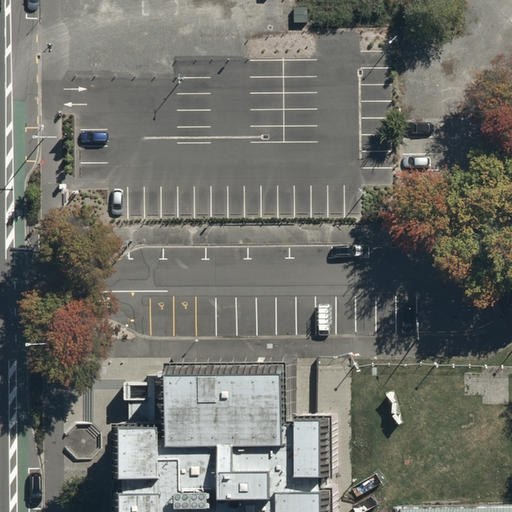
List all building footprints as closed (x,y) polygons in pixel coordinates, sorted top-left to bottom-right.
[(140,0),(141,14),(180,14),(179,0),(140,0)] [(449,121),(400,121),(400,185),(448,185),(449,121)] [(474,276),(473,302),(495,302),(496,276),(474,276)] [(385,316),(385,337),(465,338),(465,317),(385,316)] [(295,360),(174,360),(174,371),(162,371),(162,375),(149,375),(149,382),(126,382),(126,399),(131,399),(131,419),(122,419),(122,511),(511,511),(511,504),(401,504),(400,511),(338,511),(339,412),(302,412),(302,417),(296,417),(295,360)]
